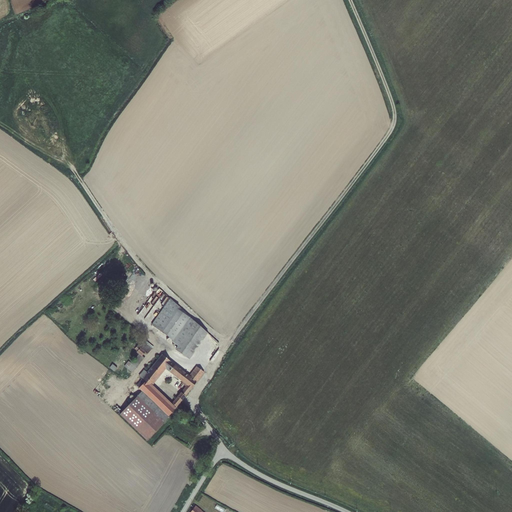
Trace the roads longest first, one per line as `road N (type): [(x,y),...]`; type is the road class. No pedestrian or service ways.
road 1 (track): [(214,364),(390,132),(392,102),(350,0)]
road 2 (residential): [(222,449),(346,511)]
